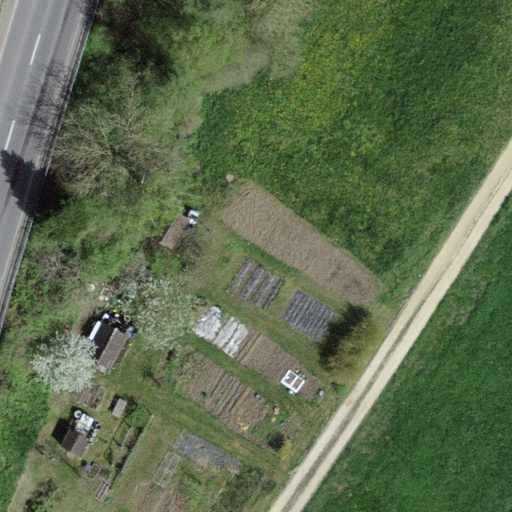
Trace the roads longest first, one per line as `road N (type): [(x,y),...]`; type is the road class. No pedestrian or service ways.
road 1 (track): [(278,511),(511,167)]
road 2 (secondary): [(51,0),(0,173)]
